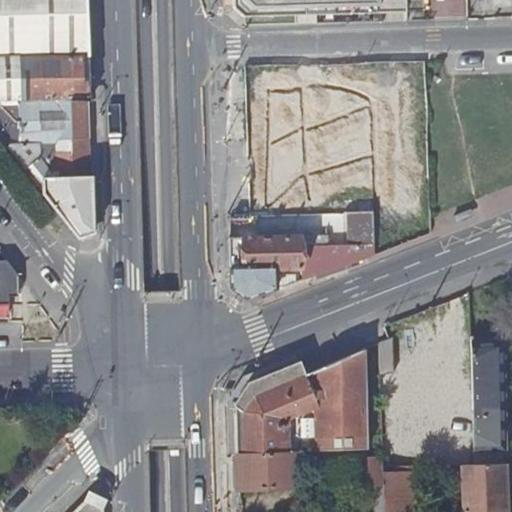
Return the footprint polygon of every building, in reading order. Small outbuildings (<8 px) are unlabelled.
[(0,0),(0,98),(20,93),(20,97),(87,92),(90,92),(87,0),(0,0)] [(394,13),(407,13),(406,0),(232,0),(232,8),(245,17),(307,15),(394,13)] [(426,63),(406,63),(407,85),(410,85),(410,115),(408,115),(408,131),(428,130),(426,65),(426,63)] [(389,65),(371,65),(372,120),(390,119),(389,65)] [(22,139),(51,137),(56,136),(87,134),(87,92),(20,97),(20,93),(0,98),(0,135),(3,140),(22,139)] [(95,230),(93,174),(89,175),(87,134),(56,136),(58,175),(54,175),(51,137),(22,139),(3,140),(79,237),(95,230)] [(471,210),(453,218),(456,225),(474,217),(471,210)] [(353,215),(353,242),(306,244),(305,237),(230,239),(231,287),(251,298),(332,272),(374,256),(373,214),(353,215)] [(16,275),(7,262),(0,261),(0,305),(8,305),(8,299),(17,298),(16,275)] [(392,340),(379,345),(380,375),(393,372),(392,340)] [(474,347),(476,450),(508,449),(506,344),(474,344),(474,347)] [(476,455),(476,450),(474,347),(454,347),(456,455),(476,455)] [(239,402),(240,452),(285,451),(284,422),(321,405),(322,451),(369,451),(367,350),(309,373),(304,361),(253,382),(239,402)] [(240,452),(241,490),(286,487),(285,451),(240,452)] [(387,484),(387,467),(387,457),(347,459),(347,464),(323,465),(324,486),(387,484)] [(508,511),(506,464),(464,465),(465,511),(508,511)] [(102,511),(102,498),(90,494),(73,511),(102,511)] [(388,511),(398,511),(398,496),(388,495),(388,511)]
